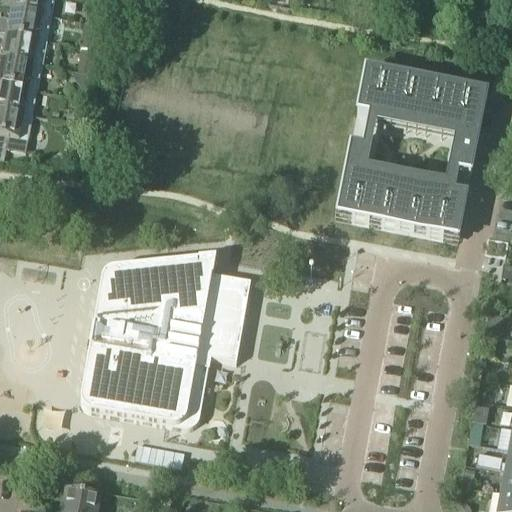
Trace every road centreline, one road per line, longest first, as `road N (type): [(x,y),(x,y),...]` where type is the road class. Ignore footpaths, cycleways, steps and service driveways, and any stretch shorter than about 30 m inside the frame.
road 1 (residential): [(466,290),(401,277),(386,288),(349,489),(356,511)]
road 2 (residential): [(424,511),(466,290)]
road 3 (residential): [(466,290),(501,121)]
